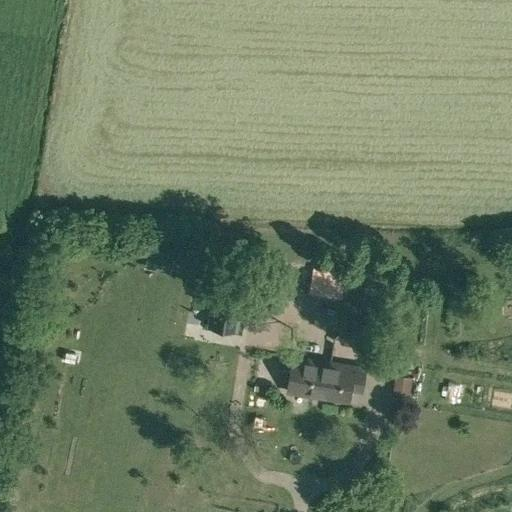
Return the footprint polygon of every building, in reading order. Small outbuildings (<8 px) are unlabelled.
[(349,268),(315,265),(312,293),(346,297),(349,268)] [(238,330),(246,280),(216,275),(208,326),(238,330)] [(209,355),(183,355),(183,376),(208,376),(209,355)] [(288,389),(349,399),(351,386),(362,388),(365,368),(293,356),(288,389)] [(400,394),(420,394),(421,374),(400,374),(400,394)]
